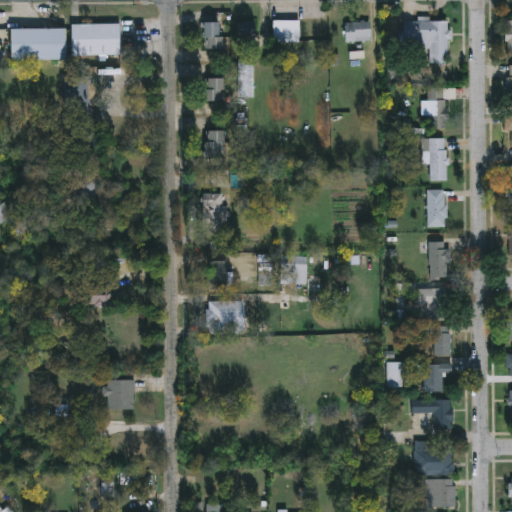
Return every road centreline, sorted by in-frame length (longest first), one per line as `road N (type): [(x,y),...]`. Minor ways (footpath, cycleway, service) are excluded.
road 1 (residential): [(481,0),(485,511)]
road 2 (residential): [(174,0),(176,511)]
